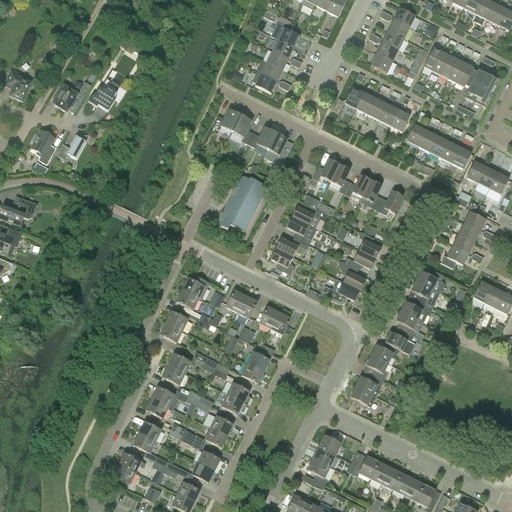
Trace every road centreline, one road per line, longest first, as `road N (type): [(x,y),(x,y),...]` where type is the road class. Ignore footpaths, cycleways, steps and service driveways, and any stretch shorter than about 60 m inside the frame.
road 1 (residential): [(346,332),(358,326),(426,191),(310,135)]
road 2 (residential): [(187,243),(146,328),(145,375),(91,478),(97,505)]
road 3 (residential): [(250,511),(221,495),(284,364),(327,385)]
road 4 (residential): [(511,505),(317,406)]
road 5 (residential): [(310,135),(244,273)]
